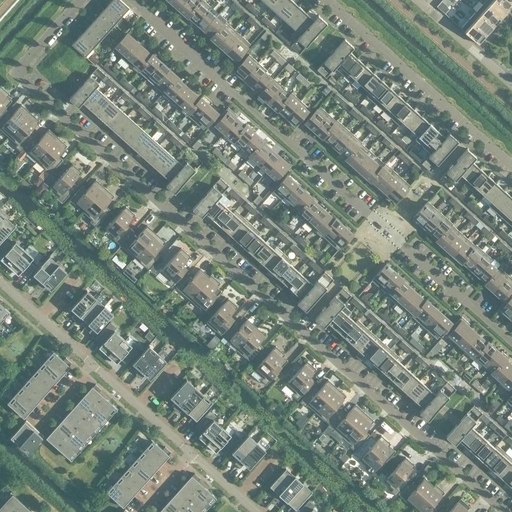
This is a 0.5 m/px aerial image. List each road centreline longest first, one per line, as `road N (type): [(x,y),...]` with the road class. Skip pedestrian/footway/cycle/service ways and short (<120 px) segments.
road 1 (residential): [(508,511),(21,78),(20,68),(82,0)]
road 2 (residential): [(371,215),(130,0)]
road 3 (residential): [(511,167),(325,0)]
road 4 (residential): [(511,341),(404,244)]
road 5 (residential): [(189,453),(91,365)]
road 6 (residential): [(511,85),(417,0)]
road 7 (residential): [(91,365),(0,283)]
